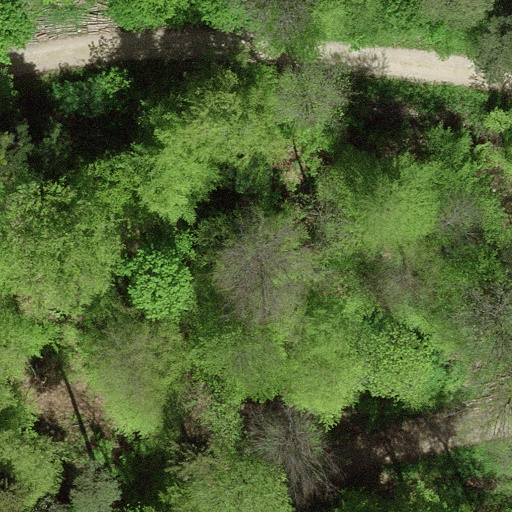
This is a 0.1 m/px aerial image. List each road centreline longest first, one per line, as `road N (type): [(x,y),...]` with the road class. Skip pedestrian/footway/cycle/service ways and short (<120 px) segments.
road 1 (track): [(0,66),(42,50),(198,26),(297,32),(511,80)]
road 2 (track): [(511,414),(348,447),(258,511)]
